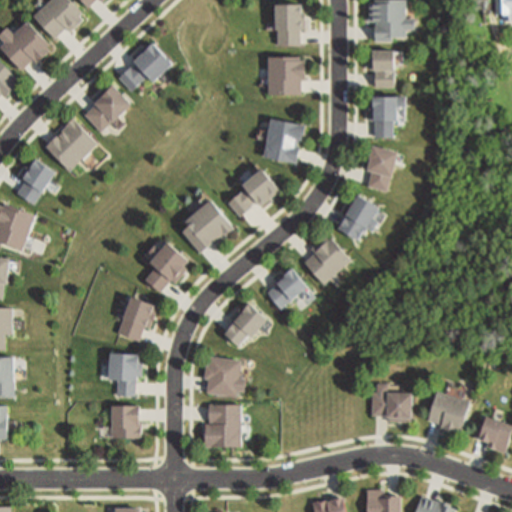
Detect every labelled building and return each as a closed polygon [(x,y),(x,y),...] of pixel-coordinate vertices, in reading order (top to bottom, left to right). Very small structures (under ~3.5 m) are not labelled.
[(46,0),(33,13),(53,35),(57,30),(63,25),(67,29),(81,17),(77,12),(80,10),(70,0),(46,0)] [(80,0),(92,10),(97,4),(102,9),(109,0),(80,0)] [(374,38),(374,33),(374,19),(369,19),(368,0),(403,0),(404,16),(413,16),(413,26),(404,26),(404,34),(390,34),(390,38),(374,38)] [(495,11),(495,0),(511,0),(511,17),(495,17),(495,11)] [(279,41),(300,41),(299,34),(299,25),(304,25),(304,13),(300,13),(300,3),(278,3),(279,41)] [(0,46),(21,66),(25,62),(31,56),(34,60),(47,47),(43,43),(46,41),(25,18),(12,30),(5,24),(0,29),(0,37),(2,40),(0,41),(0,46)] [(120,79),(132,91),(149,76),(155,82),(173,65),(154,43),(134,62),(136,64),(130,70),(120,79)] [(375,85),(393,85),(393,49),(369,49),(370,67),(374,67),(375,85)] [(267,58),(268,98),(305,97),(305,88),(305,82),(308,82),(308,62),(303,62),(303,58),(267,58)] [(0,101),(5,97),(7,99),(23,83),(0,59),(0,101)] [(84,112),(100,129),(129,102),(111,82),(92,101),(95,103),(89,108),(84,112)] [(375,134),(375,127),(375,118),(369,117),(369,95),(403,94),(403,104),(395,104),(395,118),(392,119),(391,135),(375,134)] [(45,144),(69,168),(96,140),(71,116),(52,136),(45,144)] [(263,154),(295,160),(298,145),(296,144),(297,137),(299,137),(301,122),(269,117),(263,154)] [(376,147),(369,171),(374,172),(372,179),(370,186),(390,191),(393,178),(395,178),(402,153),(376,147)] [(20,193),(24,188),(28,181),(23,178),(37,158),(58,174),(36,205),(20,193)] [(229,203),(241,217),(254,207),(259,203),(262,206),(281,191),(265,170),(244,186),(246,189),(229,203)] [(338,227),(342,219),(357,193),(377,205),(372,214),(377,218),(371,228),(365,226),(358,239),(338,227)] [(183,233),(190,227),(186,222),(212,200),(236,228),(210,249),(202,256),(183,233)] [(0,206),(0,242),(25,252),(38,216),(7,204),(6,208),(0,206)] [(303,259),(323,283),(351,258),(331,235),(327,238),(324,234),(310,246),(314,251),(308,255),(303,259)] [(170,243),(152,265),(155,268),(144,281),(162,297),(168,289),(173,283),(176,285),(188,271),(185,268),(191,260),(170,243)] [(0,300),(10,301),(14,259),(0,257),(0,300)] [(267,290),(279,305),(305,284),(292,268),(273,284),(267,290)] [(119,329),(137,336),(140,330),(142,323),(149,326),(156,304),(129,295),(119,329)] [(223,332),(237,344),(248,331),(251,334),(266,317),(248,302),(230,324),(223,332)] [(0,347),(0,306),(10,306),(9,332),(3,332),(4,347),(0,347)] [(133,393),(134,387),(134,373),(140,373),(141,360),(136,360),(136,353),(109,352),(109,376),(118,377),(118,392),(133,393)] [(206,389),(207,383),(208,377),(204,376),(205,363),(209,363),(210,354),(239,357),(237,376),(244,377),(243,388),(235,387),(234,393),(206,389)] [(0,394),(0,355),(14,355),(13,394),(0,394)] [(439,427),(441,422),(427,418),(436,390),(443,391),(448,378),(462,381),(465,386),(462,397),(469,399),(458,432),(439,427)] [(388,417),(387,413),(371,413),(371,390),(376,390),(376,382),(388,382),(391,383),(402,384),(401,391),(410,391),(409,418),(388,417)] [(205,421),(204,444),(238,444),(239,403),(209,402),(209,415),(208,421),(205,421)] [(137,435),(137,413),(137,405),(112,405),(112,435),(137,435)] [(12,406),(0,406),(0,442),(12,442),(12,406)] [(490,444),(491,440),(478,436),(485,415),(511,424),(504,449),(490,444)] [(366,511),(398,511),(398,492),(382,492),(382,487),(366,488),(366,511)] [(314,511),(346,511),(342,494),(312,500),(314,511)] [(414,511),(451,511),(454,506),(448,504),(449,502),(420,494),(414,511)]
